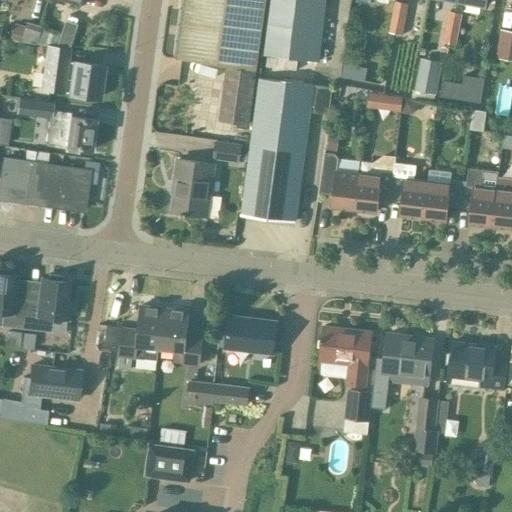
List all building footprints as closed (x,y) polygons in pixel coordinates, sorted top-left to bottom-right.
[(185,0),(178,57),(228,65),(220,120),(247,124),(265,0),(185,0)] [(268,0),(262,53),(319,61),(326,0),(268,0)] [(395,1),(391,18),(399,19),(399,16),(405,18),(408,4),(395,1)] [(448,11),(446,25),(453,27),(453,29),(459,30),(462,14),(448,11)] [(399,19),(391,18),(389,32),(402,34),(405,18),(399,16),(399,19)] [(11,38),(38,45),(43,25),(16,18),(11,38)] [(67,19),(59,39),(70,43),(78,24),(67,19)] [(453,27),(446,25),(442,43),(456,45),(459,30),(453,29),(453,27)] [(511,30),(501,29),(496,58),(511,60),(511,30)] [(22,53),(32,55),(33,47),(23,45),(22,53)] [(47,46),(43,74),(41,90),(100,98),(104,66),(73,62),(73,63),(67,62),(69,49),(47,46)] [(421,58),(415,91),(436,95),(443,62),(421,58)] [(345,64),(343,76),(366,81),(369,68),(345,64)] [(296,221),(310,112),(329,114),(332,88),(313,86),(258,79),(241,214),(296,221)] [(460,82),(443,79),(441,94),(458,97),(460,82)] [(370,94),(368,108),(381,110),(382,96),(370,94)] [(16,112),(49,117),(51,117),(52,110),(53,103),(18,98),(16,112)] [(412,114),(416,111),(418,100),(403,98),(402,112),(402,113),(412,114)] [(49,117),(46,143),(65,146),(91,150),(95,120),(69,116),(70,112),(52,110),(51,117),(49,117)] [(340,134),(329,133),(327,151),(337,152),(340,134)] [(511,135),(504,135),(502,148),(511,149),(511,135)] [(215,143),(212,159),(238,163),(240,147),(215,143)] [(355,210),(359,174),(337,172),(338,158),(335,154),(326,153),(322,191),(334,193),(332,207),(355,210)] [(359,174),(355,210),(367,211),(367,212),(373,213),(375,211),(377,212),(379,197),(391,198),(396,163),(395,163),(396,156),(384,155),(374,162),(372,176),(359,174)] [(0,184),(0,197),(24,201),(83,210),(87,182),(89,171),(82,170),(4,158),(0,184)] [(214,164),(176,159),(173,181),(176,182),(172,211),(207,216),(214,164)] [(84,160),(82,170),(89,171),(87,182),(94,183),(97,162),(84,160)] [(424,218),(429,183),(414,181),(416,165),(396,163),(391,198),(391,200),(403,201),(401,215),(424,218)] [(500,171),(468,168),(467,182),(463,182),(460,208),(473,209),(471,223),(493,226),(499,177),(500,171)] [(511,178),(499,177),(493,226),(511,228),(511,178)] [(448,206),(460,208),(463,182),(451,180),(450,185),(429,183),(424,218),(446,221),(448,206)] [(1,326),(23,328),(27,291),(15,289),(16,275),(10,274),(11,270),(0,268),(0,311),(2,312),(1,326)] [(27,291),(23,328),(51,332),(52,318),(67,319),(69,305),(66,304),(69,281),(62,280),(63,276),(48,274),(48,279),(41,278),(40,292),(27,291)] [(107,326),(105,344),(120,346),(118,369),(130,371),(131,356),(145,358),(157,359),(159,347),(163,308),(141,305),(138,330),(107,326)] [(188,311),(163,308),(159,347),(175,349),(173,361),(198,364),(201,337),(185,335),(188,311)] [(277,322),(228,316),(225,348),(273,354),(277,322)] [(367,435),(373,392),(375,371),(367,370),(371,337),(342,333),(342,329),(323,326),(319,359),(349,363),(349,368),(346,385),(351,386),(350,388),(348,388),(342,432),(367,435)] [(18,349),(20,334),(6,332),(4,347),(18,349)] [(32,351),(34,336),(22,335),(20,349),(32,351)] [(414,341),(388,337),(385,358),(384,369),(410,373),(409,383),(427,385),(432,340),(415,338),(414,341)] [(480,386),(503,389),(507,362),(494,361),(496,347),(453,342),(449,375),(481,379),(480,386)] [(373,392),(371,406),(385,408),(389,381),(388,381),(382,380),(383,372),(384,369),(385,358),(377,357),(375,371),(373,392)] [(1,404),(2,402),(0,401),(0,417),(23,422),(46,425),(47,411),(38,410),(40,398),(78,402),(81,372),(31,366),(30,377),(23,377),(19,407),(1,404)] [(210,401),(212,383),(189,380),(186,405),(204,407),(201,426),(210,427),(213,402),(210,401)] [(250,387),(212,383),(210,401),(213,402),(248,406),(250,387)] [(439,398),(419,396),(413,450),(417,451),(432,453),(436,453),(439,430),(435,430),(439,398)] [(439,430),(444,431),(448,400),(439,398),(435,430),(439,430)] [(115,425),(100,423),(99,433),(114,435),(115,425)] [(185,444),(188,429),(163,425),(160,439),(185,444)] [(147,429),(127,426),(126,437),(145,439),(147,429)] [(476,486),(488,487),(490,476),(492,476),(497,444),(481,442),(477,474),(478,474),(476,486)] [(287,464),(298,465),(301,445),(289,443),(287,464)] [(146,474),(189,481),(194,450),(150,444),(146,474)] [(432,453),(417,451),(416,466),(431,467),(432,453)]
